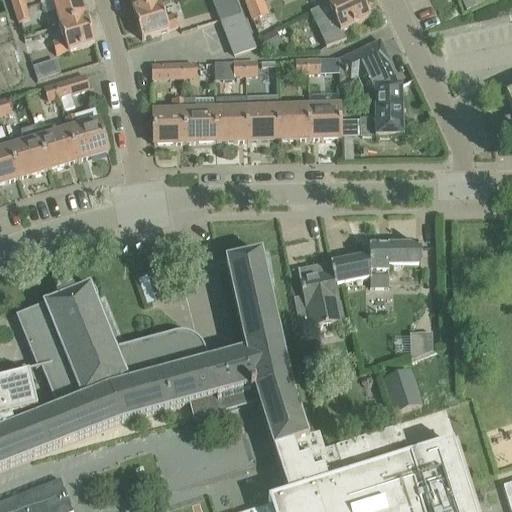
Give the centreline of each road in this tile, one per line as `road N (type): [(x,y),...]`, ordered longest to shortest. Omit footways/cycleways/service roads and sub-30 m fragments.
road 1 (residential): [(142,206),(461,190)]
road 2 (residential): [(108,0),(142,206)]
road 3 (residential): [(461,190),(459,146),(393,0)]
road 4 (residential): [(0,252),(142,206)]
